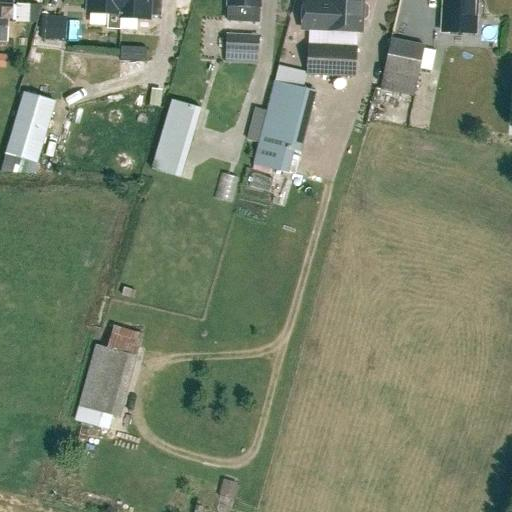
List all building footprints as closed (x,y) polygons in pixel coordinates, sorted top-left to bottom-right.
[(121,18),(121,0),(86,0),(86,13),(107,14),(106,29),(120,30),(121,18)] [(149,20),(149,15),(160,16),(161,0),(121,0),(121,18),(149,20)] [(259,8),(259,0),(226,0),(227,6),(226,20),(258,22),(259,8)] [(302,28),(360,31),(362,0),(328,0),(329,2),(303,0),(302,28)] [(475,34),(477,2),(474,2),(473,0),(443,0),(442,32),(475,34)] [(16,3),(16,20),(29,20),(29,3),(16,3)] [(64,37),(65,14),(42,14),(41,36),(64,37)] [(0,41),(8,42),(9,19),(0,18),(0,41)] [(257,65),(259,36),(227,34),(226,63),(257,65)] [(414,96),(424,46),(391,39),(380,89),(414,96)] [(356,45),(306,42),(304,42),(303,72),(354,75),(356,45)] [(273,81),(265,111),(257,143),(299,153),(315,92),(273,81)] [(151,88),(149,105),(159,106),(161,90),(151,88)] [(36,164),(55,102),(22,92),(4,154),(36,164)] [(136,92),(134,106),(146,107),(148,94),(136,92)] [(151,167),(179,176),(200,106),(171,98),(151,167)] [(254,108),(246,140),(257,143),(265,111),(254,108)] [(215,197),(232,200),(236,175),(219,172),(215,197)] [(93,341),(74,419),(117,430),(142,330),(112,323),(106,344),(93,341)] [(222,486),(220,496),(233,499),(236,489),(222,486)]
